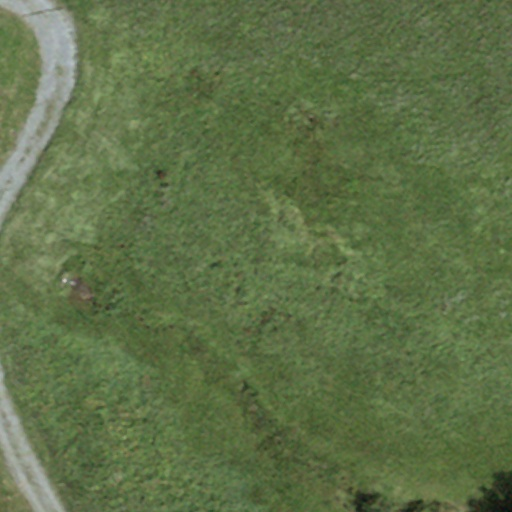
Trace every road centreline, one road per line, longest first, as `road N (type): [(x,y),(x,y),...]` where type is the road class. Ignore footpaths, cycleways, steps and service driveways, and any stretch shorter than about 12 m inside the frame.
road 1 (track): [(29,0),(79,76),(0,233)]
road 2 (track): [(0,376),(57,511)]
